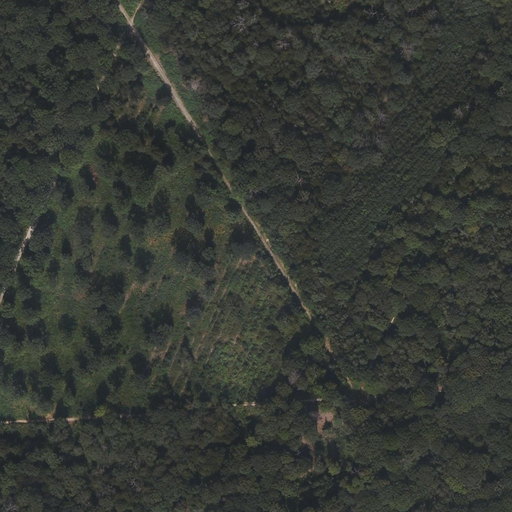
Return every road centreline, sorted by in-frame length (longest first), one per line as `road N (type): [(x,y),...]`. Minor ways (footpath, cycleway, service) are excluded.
road 1 (track): [(112,0),(358,397)]
road 2 (track): [(358,397),(511,72)]
road 3 (track): [(0,425),(358,397)]
road 4 (track): [(358,397),(511,385)]
